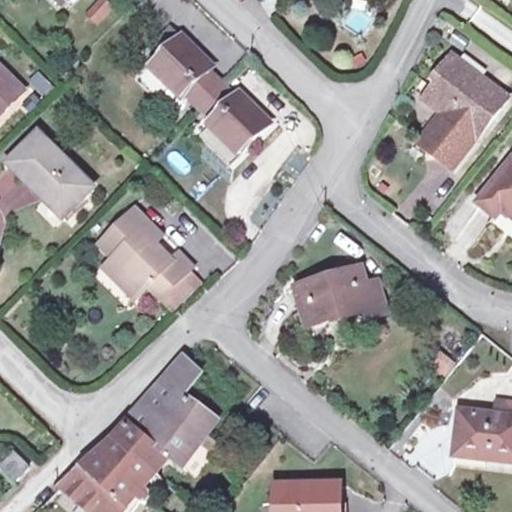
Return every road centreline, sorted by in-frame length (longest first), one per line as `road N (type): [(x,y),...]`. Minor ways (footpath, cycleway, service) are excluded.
road 1 (residential): [(208,316),(434,511)]
road 2 (residential): [(321,178),(482,308),(511,313)]
road 3 (residential): [(214,0),(352,129)]
road 4 (unclassified): [(208,316),(321,178)]
road 5 (unclassified): [(88,436),(208,316)]
road 6 (unclassified): [(352,129),(422,0)]
road 7 (residential): [(0,347),(88,436)]
